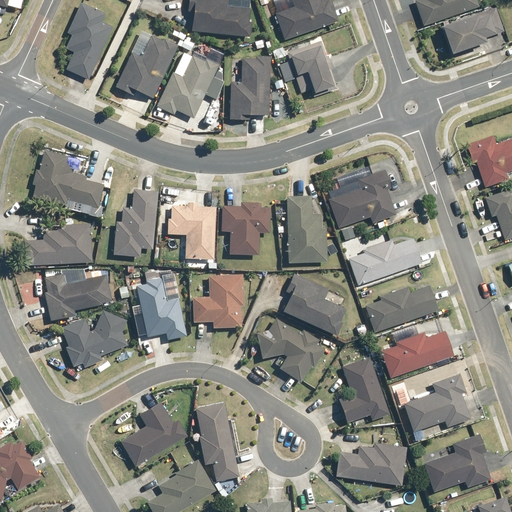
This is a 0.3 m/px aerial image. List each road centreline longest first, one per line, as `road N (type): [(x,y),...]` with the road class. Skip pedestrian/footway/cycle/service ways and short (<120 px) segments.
road 1 (residential): [(396,114),(277,154),(224,162),(176,156),(11,90)]
road 2 (residential): [(511,397),(416,122)]
road 3 (residential): [(263,403),(228,377),(173,371),(58,427)]
road 4 (residential): [(263,403),(313,441),(306,464),(280,468),(267,453),(266,417)]
road 5 (residential): [(58,427),(0,320)]
